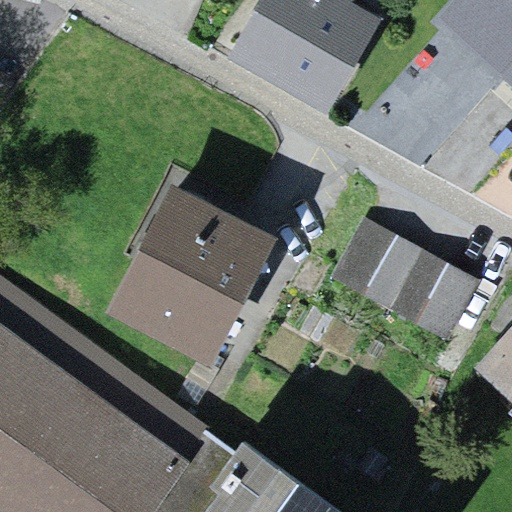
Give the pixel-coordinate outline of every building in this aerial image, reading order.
[(338,102),(393,5),(384,0),(264,0),(239,46),(338,102)] [(511,0),(460,0),(446,16),(511,75),(511,0)] [(207,353),(235,295),(267,230),(173,185),(113,307),(207,353)] [(478,271),(368,217),(338,279),(448,333),(478,271)] [(0,511),(155,511),(215,432),(0,277),(0,511)] [(511,323),(473,368),(511,396),(511,323)] [(331,511),(215,432),(155,511),(331,511)]
